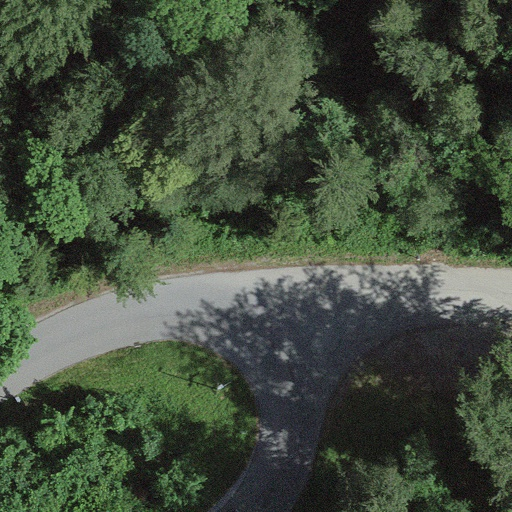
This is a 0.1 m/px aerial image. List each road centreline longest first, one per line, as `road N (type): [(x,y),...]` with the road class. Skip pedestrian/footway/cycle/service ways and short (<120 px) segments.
road 1 (unclassified): [(297,303),(171,306),(94,324),(0,370)]
road 2 (unclassified): [(247,511),(285,456),(298,379),(297,303)]
road 3 (residential): [(297,303),(394,284),(511,290)]
